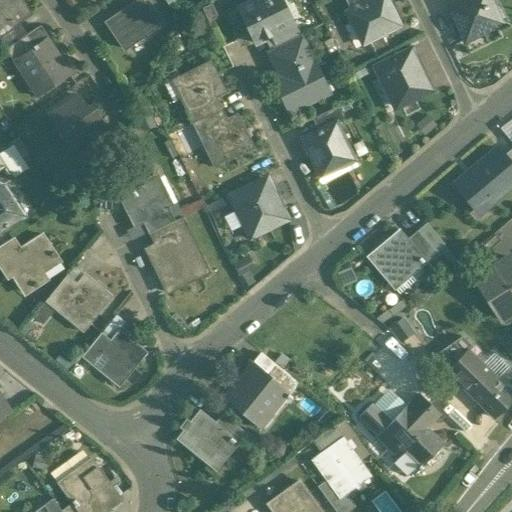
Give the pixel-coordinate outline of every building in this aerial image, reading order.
[(20,0),(0,0),(0,33),(17,21),(29,14),(20,0)] [(139,0),(104,24),(122,50),(157,26),(139,0)] [(275,0),(251,0),(237,8),(254,43),(269,35),(288,26),(287,24),(275,0)] [(344,0),(348,8),(365,0),(344,0)] [(365,0),(348,8),(365,43),(400,26),(387,0),(365,0)] [(457,0),(453,2),(446,6),(463,42),(495,26),(485,4),(490,2),(489,0),(457,0)] [(210,3),(201,8),(208,22),(217,17),(210,3)] [(17,21),(0,33),(0,42),(4,49),(26,34),(17,21)] [(288,26),(269,35),(274,47),(293,38),(293,39),(300,36),(293,22),(287,24),(288,26)] [(26,34),(4,49),(13,62),(45,40),(37,27),(26,34)] [(274,47),(268,50),(281,75),(305,63),(293,39),(293,38),(274,47)] [(45,40),(13,62),(14,63),(14,64),(35,96),(69,73),(46,39),(45,40)] [(405,49),(376,63),(381,74),(410,60),(405,49)] [(410,60),(381,74),(397,107),(432,90),(416,58),(410,60)] [(209,60),(174,78),(189,107),(190,109),(215,96),(224,91),(209,60)] [(281,75),(272,79),(288,112),(321,96),(305,63),(281,75)] [(78,96),(51,113),(60,126),(57,128),(67,144),(68,143),(71,148),(104,126),(94,112),(97,110),(93,104),(86,108),(78,96)] [(190,109),(189,107),(182,110),(189,123),(195,120),(221,107),(215,96),(190,109)] [(336,106),(311,118),(317,130),(335,121),(335,122),(342,118),(336,106)] [(221,107),(195,120),(201,131),(226,119),(221,107)] [(226,119),(201,131),(217,164),(252,147),(236,114),(226,119)] [(317,130),(301,138),(316,170),(350,153),(335,122),(335,121),(317,130)] [(500,132),(511,145),(511,122),(500,132)] [(13,144),(0,152),(0,160),(4,167),(21,156),(13,144)] [(474,222),(511,190),(511,166),(503,156),(497,147),(447,188),(474,222)] [(511,148),(503,156),(511,166),(511,148)] [(28,167),(21,156),(4,167),(10,177),(11,178),(28,167)] [(4,167),(0,169),(0,183),(10,177),(4,167)] [(151,176),(117,193),(133,225),(143,220),(167,208),(151,176)] [(10,177),(0,183),(0,231),(25,215),(4,183),(11,178),(10,177)] [(256,179),(231,192),(237,203),(262,191),(256,179)] [(262,191),(237,203),(253,236),(287,219),(271,186),(262,191)] [(167,208),(143,220),(149,232),(173,220),(167,208)] [(173,220),(149,232),(154,243),(179,231),(174,220),(173,220)] [(443,244),(425,223),(416,230),(434,252),(443,244)] [(434,252),(416,230),(405,239),(423,261),(434,252)] [(154,243),(144,248),(166,291),(201,274),(179,231),(154,243)] [(398,231),(367,256),(390,284),(406,271),(409,274),(423,261),(405,239),(398,231)] [(19,248),(0,261),(0,266),(7,277),(13,273),(26,292),(46,279),(39,268),(56,257),(41,234),(19,248)] [(13,238),(0,246),(0,261),(19,248),(13,238)] [(511,259),(510,257),(477,279),(500,316),(511,308),(511,259)] [(109,296),(73,266),(45,300),(81,329),(80,331),(81,331),(109,296)] [(144,351),(118,330),(109,341),(94,360),(120,381),(144,351)] [(100,333),(82,355),(91,363),(94,360),(109,341),(100,333)] [(461,336),(439,351),(452,365),(467,350),(471,346),(461,336)] [(467,350),(452,365),(446,371),(469,394),(492,417),(511,396),(511,394),(499,382),(485,367),(467,350)] [(500,352),(485,367),(499,382),(503,377),(499,372),(510,361),(500,352)] [(263,373),(251,362),(223,397),(254,422),(281,389),(282,388),(263,373)] [(296,382),(272,362),(263,373),(282,388),(281,389),(287,394),(296,382)] [(0,414),(13,406),(0,386),(0,414)] [(436,414),(417,395),(406,407),(405,406),(381,430),(374,437),(411,473),(417,468),(418,469),(421,467),(419,465),(440,444),(423,427),(436,414)] [(198,410),(176,438),(209,464),(229,440),(233,443),(235,441),(230,438),(231,437),(214,423),(198,410)] [(245,433),(221,414),(214,423),(231,437),(230,438),(235,441),(237,443),(245,433)] [(332,425),(312,440),(321,452),(341,438),(332,425)] [(368,475),(341,438),(321,452),(316,456),(316,455),(311,459),(325,479),(338,497),(344,492),(368,475)] [(101,511),(119,499),(95,466),(84,475),(81,471),(61,487),(71,501),(78,511),(101,511)] [(344,492),(338,497),(325,479),(316,486),(335,511),(342,511),(352,505),(344,492)] [(320,511),(298,480),(266,503),(272,511),(320,511)] [(61,511),(60,509),(51,497),(40,506),(44,511),(45,511),(61,511)] [(78,511),(71,501),(60,509),(61,511),(78,511)]
